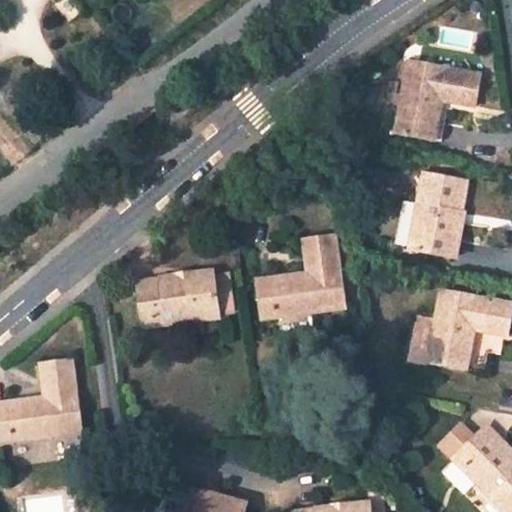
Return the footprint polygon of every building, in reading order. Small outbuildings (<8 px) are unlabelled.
[(485,71),(413,54),(399,127),(437,137),(449,85),(460,88),(458,98),(478,103),(485,71)] [(473,180),(429,170),(412,244),(449,253),(458,210),(466,211),(473,180)] [(324,260),(264,268),(271,309),(352,297),(340,222),(309,226),(312,250),(323,249),(324,260)] [(232,263),(221,264),(220,261),(145,271),(151,318),(228,310),(227,303),(237,302),(232,263)] [(511,332),(511,303),(447,289),(432,361),(471,370),(482,319),(494,322),(492,331),(511,335),(511,332)] [(13,387),(17,424),(101,414),(90,340),(58,344),(62,366),(72,365),(74,380),(13,387)] [(467,442),(455,430),(435,451),(495,511),(511,511),(511,463),(507,468),(474,436),(467,442)] [(183,484),(176,511),(255,511),(257,509),(213,499),(215,491),(183,484)] [(303,507),(303,511),(379,511),(377,497),(303,507)]
